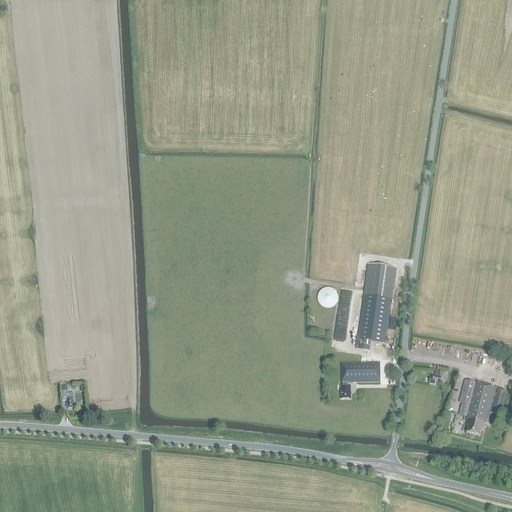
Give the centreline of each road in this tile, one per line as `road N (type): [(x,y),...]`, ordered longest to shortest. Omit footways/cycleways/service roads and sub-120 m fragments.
road 1 (tertiary): [(390,463),(454,0)]
road 2 (secondary): [(345,460),(0,425)]
